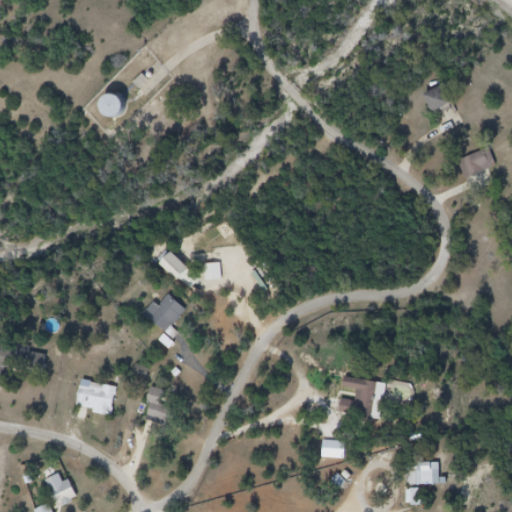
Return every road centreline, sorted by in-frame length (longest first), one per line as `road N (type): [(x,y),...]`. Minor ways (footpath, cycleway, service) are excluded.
road 1 (residential): [(262,0),(275,62),(334,127),(428,191),(449,230),(448,250),(425,281),(328,301),(281,326),(201,471),(180,494),(145,511)]
road 2 (residential): [(0,422),(99,450),(135,480),(152,509)]
